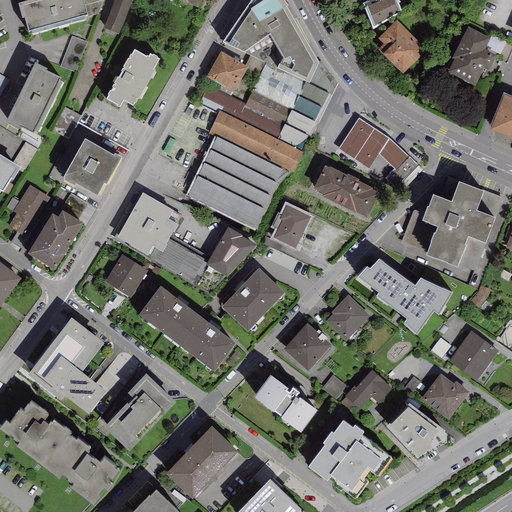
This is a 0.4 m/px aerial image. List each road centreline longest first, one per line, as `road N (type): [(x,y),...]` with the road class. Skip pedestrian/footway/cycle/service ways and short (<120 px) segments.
road 1 (trunk): [(228,0),(0,375)]
road 2 (residential): [(454,145),(210,403)]
road 3 (residential): [(59,295),(231,0)]
road 4 (secondary): [(454,145),(388,110),(334,55),(301,0)]
road 5 (residential): [(210,403),(59,295)]
road 6 (residential): [(352,511),(210,403)]
road 7 (residential): [(369,511),(511,420)]
road 8 (residential): [(210,403),(106,511)]
